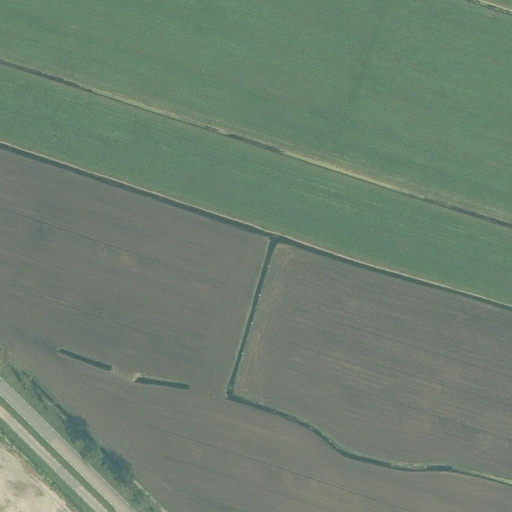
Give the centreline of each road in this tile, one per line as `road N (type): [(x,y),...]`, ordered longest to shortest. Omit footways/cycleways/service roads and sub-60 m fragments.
road 1 (primary): [(127,511),(0,386)]
road 2 (unclassified): [(0,411),(100,511)]
